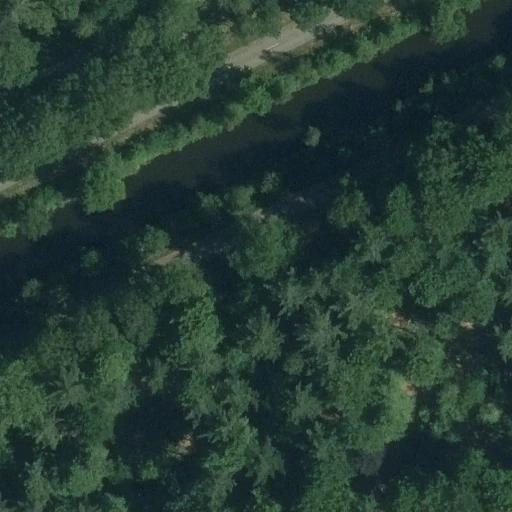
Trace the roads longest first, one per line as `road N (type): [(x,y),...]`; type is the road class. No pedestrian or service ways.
road 1 (unclassified): [(0,351),(511,101)]
road 2 (tertiary): [(0,181),(371,0)]
road 3 (track): [(103,131),(54,0)]
